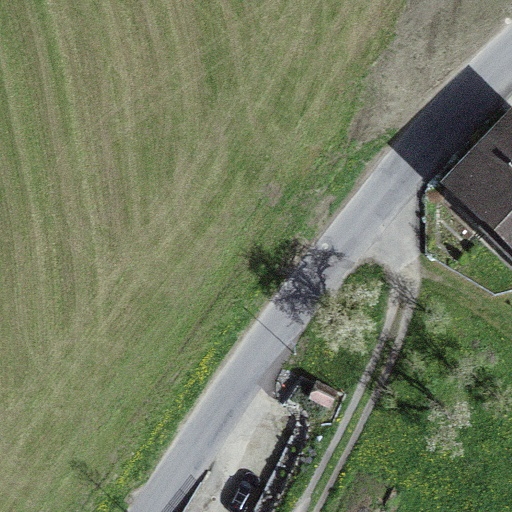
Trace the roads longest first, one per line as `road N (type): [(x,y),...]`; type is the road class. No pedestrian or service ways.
road 1 (residential): [(143,511),(309,277),(511,44)]
road 2 (track): [(390,179),(408,286),(302,511)]
